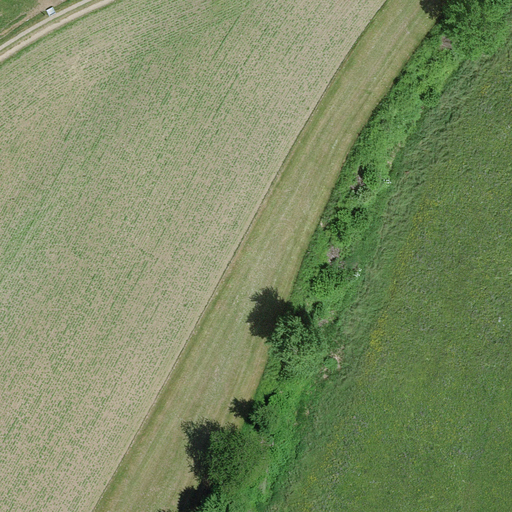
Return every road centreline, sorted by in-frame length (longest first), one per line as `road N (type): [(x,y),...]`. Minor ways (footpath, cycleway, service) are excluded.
road 1 (track): [(511,71),(391,260),(307,511)]
road 2 (track): [(0,56),(106,0)]
